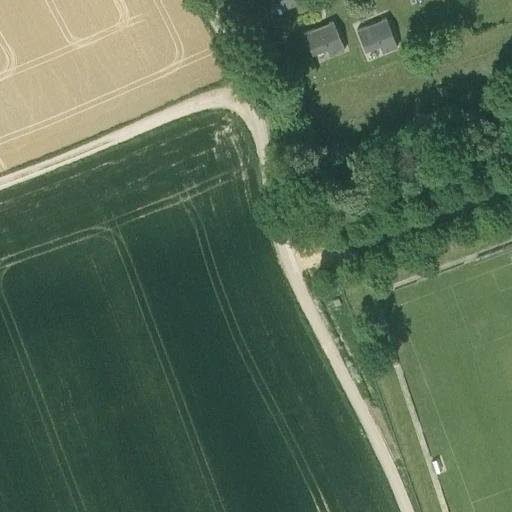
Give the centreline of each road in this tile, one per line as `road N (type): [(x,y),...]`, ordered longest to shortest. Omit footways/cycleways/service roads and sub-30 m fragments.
road 1 (unclassified): [(407,511),(296,283),(255,110),(205,0)]
road 2 (track): [(247,86),(0,183)]
